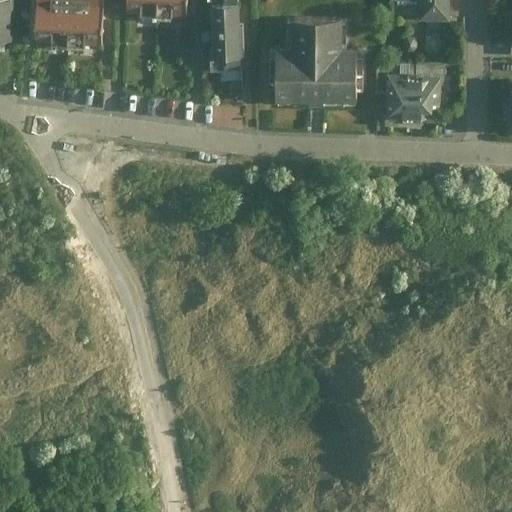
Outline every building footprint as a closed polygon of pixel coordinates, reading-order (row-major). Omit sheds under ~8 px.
[(18,0),(0,0),(0,36),(18,37),(18,0)] [(127,0),(127,11),(187,13),(187,0),(127,0)] [(247,0),(209,0),(212,67),(212,79),(234,79),(234,75),(245,75),(245,67),(251,67),(247,0)] [(389,0),(389,1),(420,1),(420,20),(450,21),(449,0),(389,0)] [(37,42),(102,45),(103,5),(38,2),(37,42)] [(276,47),(277,102),(359,101),(358,47),(344,47),(344,18),(290,19),(291,47),(276,47)] [(422,121),(440,122),(442,76),(388,73),(385,125),(422,126),(422,121)]
